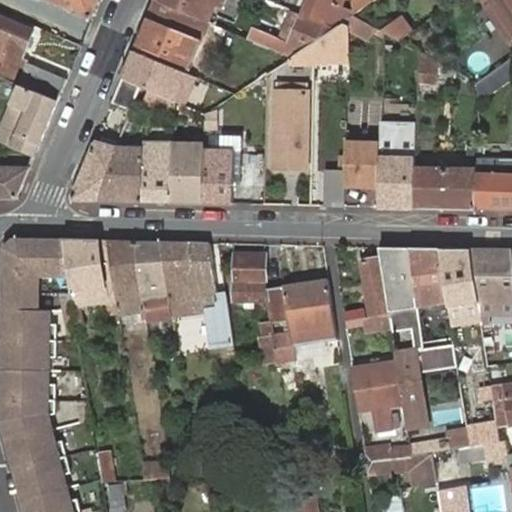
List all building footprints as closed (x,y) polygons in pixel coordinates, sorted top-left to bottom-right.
[(45,0),(93,20),(101,0),(45,0)] [(157,0),(157,3),(204,23),(212,6),(219,9),(222,0),(157,0)] [(240,1),(238,0),(222,0),(219,9),(212,6),(204,23),(209,25),(212,26),(216,15),(232,22),(240,1)] [(308,0),(303,15),(334,28),(345,0),(308,0)] [(353,0),(355,16),(373,4),(372,0),(353,0)] [(485,8),(510,46),(511,45),(511,0),(486,0),(490,5),(485,8)] [(157,3),(139,45),(180,61),(193,65),(209,25),(197,20),(157,3)] [(27,7),(22,20),(53,34),(59,20),(27,7)] [(293,11),(280,39),(291,44),(303,15),(293,11)] [(251,42),(291,59),(297,55),(336,29),(334,28),(303,15),(291,44),(280,39),(256,29),(251,42)] [(353,18),(353,32),(371,43),(379,29),(355,16),(353,18)] [(0,68),(16,76),(14,81),(22,85),(60,101),(70,76),(24,57),(34,32),(0,17),(0,68)] [(336,29),(297,55),(298,63),(352,63),(353,32),(353,18),(336,29)] [(383,32),(387,34),(401,42),(412,34),(402,19),(383,32)] [(238,94),(136,52),(125,81),(142,88),(152,92),(177,103),(209,114),(238,94)] [(438,61),(419,52),(419,85),(437,85),(438,61)] [(511,57),(476,82),(478,83),(478,105),(511,85),(511,57)] [(142,88),(125,81),(115,103),(133,110),(142,88)] [(60,101),(22,85),(4,130),(19,135),(14,148),(36,157),(60,101)] [(177,103),(152,92),(151,101),(177,111),(177,103)] [(312,93),(281,93),(280,167),(311,167),(312,93)] [(75,200),(103,200),(118,148),(115,147),(100,141),(75,200)] [(351,143),(351,172),(351,186),(383,187),(384,154),(384,144),(351,143)] [(208,151),(208,144),(177,144),(176,149),(176,202),(206,203),(208,151)] [(103,200),(144,202),(145,148),(118,148),(103,200)] [(144,202),(176,202),(176,149),(145,148),(144,202)] [(235,152),(208,151),(206,203),(235,203),(235,152)] [(417,155),(384,154),(383,187),(383,206),(417,207),(417,168),(417,155)] [(511,164),(479,164),(479,168),(479,208),(511,209),(511,164)] [(0,197),(19,198),(31,169),(0,168),(0,197)] [(417,168),(417,207),(479,208),(479,168),(417,168)] [(332,171),(332,206),(350,206),(351,186),(351,172),(332,171)] [(80,511),(77,500),(70,502),(63,475),(70,473),(62,440),(55,442),(48,417),(56,418),(57,385),(49,385),(50,357),(57,358),(58,325),(51,325),(51,311),(39,311),(40,276),(71,277),(65,240),(16,238),(8,248),(3,420),(26,511),(80,511)] [(109,241),(65,240),(71,277),(75,305),(119,298),(109,241)] [(139,241),(109,241),(119,298),(146,293),(139,241)] [(164,242),(139,241),(146,293),(150,316),(150,322),(175,318),(164,242)] [(164,242),(175,318),(211,312),(217,348),(236,344),(229,294),(219,295),(211,244),(164,242)] [(416,330),(419,349),(398,352),(400,362),(407,409),(410,427),(430,424),(422,368),(460,362),(457,343),(428,347),(422,310),(411,247),(382,246),(384,261),(395,332),(395,333),(416,330)] [(411,247),(422,310),(429,309),(426,291),(449,289),(442,247),(411,247)] [(449,289),(451,306),(454,324),(484,320),(473,248),(442,247),(449,289)] [(511,248),(473,248),(484,320),(484,324),(493,324),(492,315),(511,316),(511,248)] [(269,292),(269,257),(241,255),(240,279),(235,280),(236,299),(270,300),(269,292)] [(395,332),(384,261),(366,263),(376,323),(367,323),(367,328),(369,336),(395,332)] [(274,325),(281,364),(299,361),(296,346),(341,339),(333,281),(269,292),(270,300),(274,325)] [(426,291),(429,309),(451,306),(449,289),(426,291)] [(146,293),(119,298),(122,318),(150,316),(146,293)] [(264,327),(270,366),(281,364),(274,325),(264,327)] [(511,363),(510,349),(489,352),(491,367),(511,364),(511,363)] [(355,369),(362,416),(378,413),(381,433),(398,430),(395,411),(407,409),(400,362),(355,369)] [(511,383),(493,386),(499,428),(511,425),(511,383)] [(471,435),(470,426),(454,429),(455,436),(450,437),(452,450),(473,446),(471,435)] [(471,435),(473,446),(489,444),(502,442),(500,431),(471,435)] [(502,442),(489,444),(492,464),(511,460),(508,440),(502,442)] [(368,457),(376,462),(414,456),(412,443),(367,448),(368,457)] [(436,452),(416,456),(419,471),(411,473),(413,487),(419,486),(441,482),(437,459),(436,452)] [(114,453),(99,455),(104,485),(120,483),(114,453)] [(444,476),(459,473),(455,454),(441,456),(444,476)] [(419,471),(416,456),(414,456),(376,462),(370,471),(372,478),(411,473),(419,471)] [(171,461),(145,463),(148,481),(174,479),(171,461)] [(108,485),(111,511),(127,511),(124,483),(108,485)] [(471,511),(470,485),(442,491),(445,511),(471,511)] [(401,488),(403,502),(421,499),(419,486),(413,487),(401,488)] [(324,511),(323,500),(295,505),(296,511),(324,511)]
